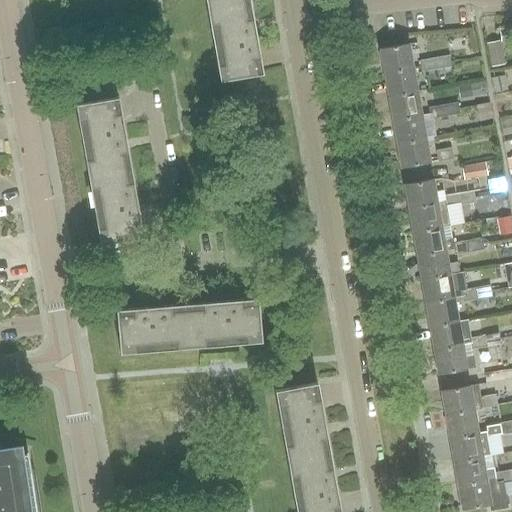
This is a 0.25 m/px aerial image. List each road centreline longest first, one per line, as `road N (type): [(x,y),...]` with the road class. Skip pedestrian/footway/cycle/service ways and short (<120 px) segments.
road 1 (residential): [(375,511),(287,11)]
road 2 (residential): [(71,367),(7,0)]
road 3 (residential): [(287,11),(460,0)]
road 4 (residential): [(96,511),(71,367)]
